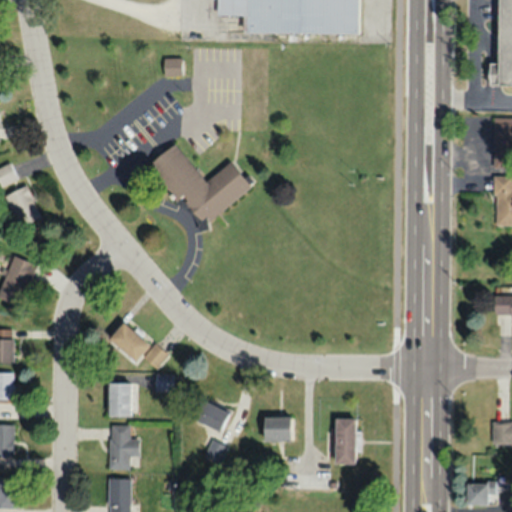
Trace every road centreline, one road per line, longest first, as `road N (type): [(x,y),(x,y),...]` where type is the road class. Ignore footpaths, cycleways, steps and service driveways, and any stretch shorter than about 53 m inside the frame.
road 1 (residential): [(25,0),(48,123),(64,164),(198,332),(274,365),(511,365)]
road 2 (secondary): [(418,0),(410,511)]
road 3 (secondary): [(434,511),(437,0)]
road 4 (residential): [(62,511),(65,337),(90,280),(127,252)]
